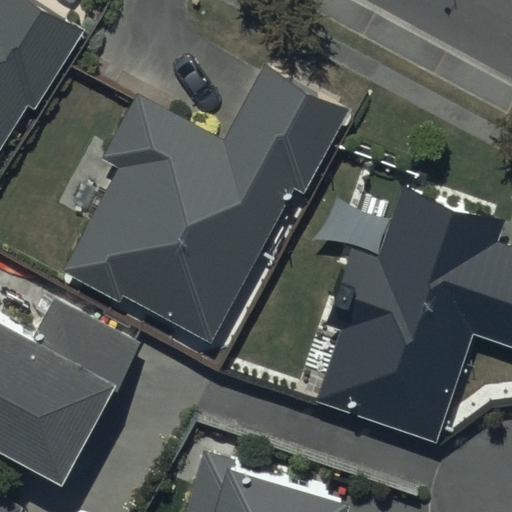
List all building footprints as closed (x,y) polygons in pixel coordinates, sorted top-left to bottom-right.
[(0,0),(0,143),(27,99),(33,103),(83,22),(47,0),(0,0)] [(119,162),(61,264),(118,296),(122,290),(204,337),(293,181),(305,188),(326,151),(322,149),(330,135),(337,139),(353,110),(268,61),(225,138),(137,88),(101,151),(119,162)] [(502,219),(402,182),(378,249),(353,240),(324,321),(339,326),(315,394),(435,436),(437,430),(444,433),(474,349),(466,346),(472,328),(511,342),(511,241),(496,236),(502,219)] [(0,310),(0,438),(61,472),(134,334),(54,291),(34,329),(0,310)] [(203,446),(183,511),(342,511),(349,493),(203,446)] [(0,511),(15,511),(21,503),(0,488),(0,511)]
